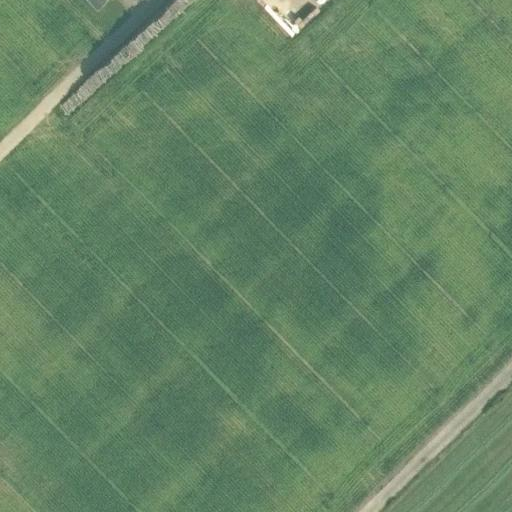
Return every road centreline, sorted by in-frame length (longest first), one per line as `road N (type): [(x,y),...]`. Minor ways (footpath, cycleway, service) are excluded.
road 1 (unknown): [(164,0),(0,155)]
road 2 (track): [(511,360),(359,511)]
